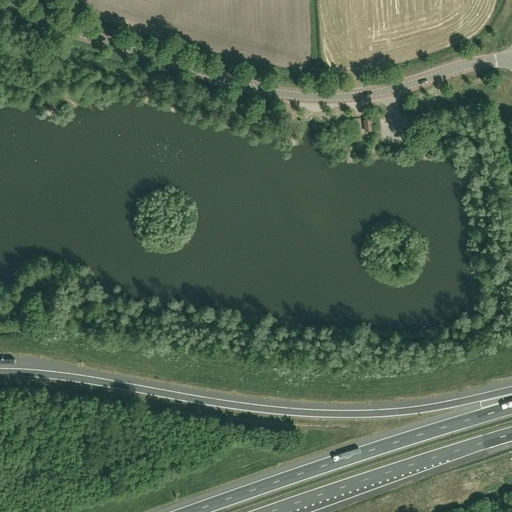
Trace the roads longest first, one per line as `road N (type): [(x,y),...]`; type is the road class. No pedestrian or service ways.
road 1 (tertiary): [(511,59),(327,99),(0,7)]
road 2 (motorway): [(511,390),(341,415),(0,372)]
road 3 (motorway): [(511,408),(195,511)]
road 4 (motorway): [(270,511),(511,434)]
